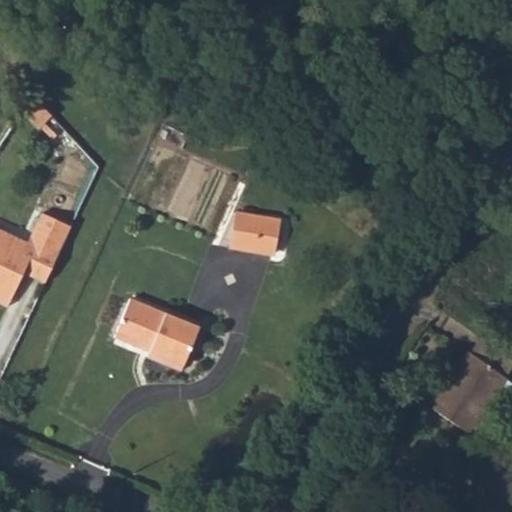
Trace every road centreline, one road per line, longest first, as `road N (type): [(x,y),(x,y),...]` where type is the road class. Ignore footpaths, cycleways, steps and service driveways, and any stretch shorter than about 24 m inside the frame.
road 1 (unclassified): [(294,511),(360,380),(482,190),(511,171)]
road 2 (residential): [(140,511),(0,452)]
